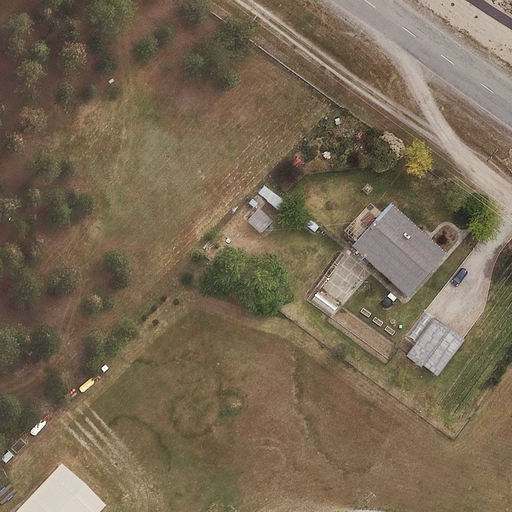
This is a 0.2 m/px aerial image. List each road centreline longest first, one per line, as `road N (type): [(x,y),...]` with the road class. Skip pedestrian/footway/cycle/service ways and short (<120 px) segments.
road 1 (track): [(406,31),(441,133),(511,185)]
road 2 (residential): [(362,0),(511,101)]
